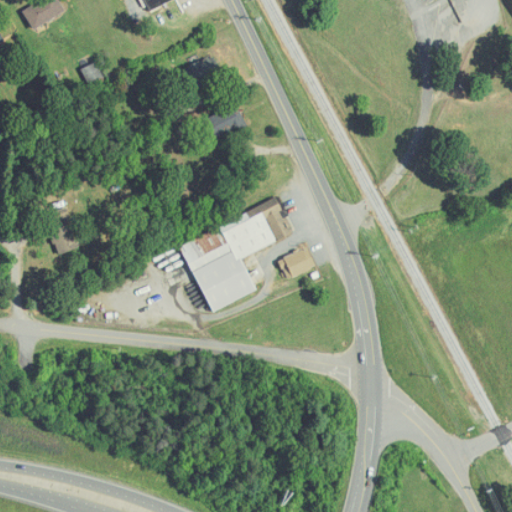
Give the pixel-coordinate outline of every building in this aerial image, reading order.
[(35,5),(24,10),(34,29),(66,13),(59,0),(33,0),(35,5)] [(145,0),(150,11),(175,0),(145,0)] [(219,77),(210,57),(179,71),(188,91),(219,77)] [(105,77),(98,62),(83,69),(90,83),(105,77)] [(212,138),(242,126),(234,106),(204,119),(212,138)] [(181,244),(212,312),(257,292),(241,258),(294,234),(279,200),(181,244)] [(78,247),(68,219),(50,226),(60,254),(78,247)] [(280,260),(288,279),(317,267),(309,248),(280,260)]
